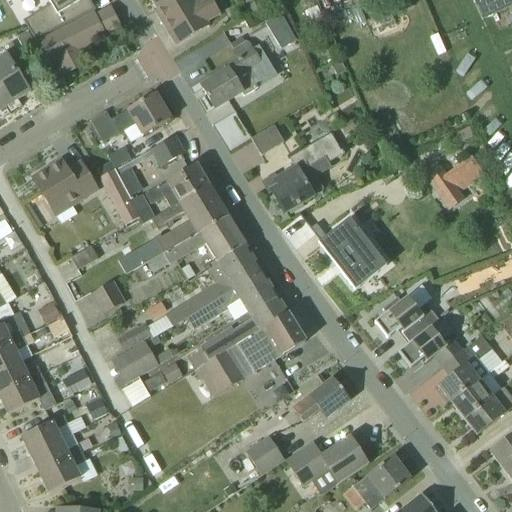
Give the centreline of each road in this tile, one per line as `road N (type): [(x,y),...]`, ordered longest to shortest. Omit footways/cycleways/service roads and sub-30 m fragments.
road 1 (residential): [(477,511),(344,346),(158,60)]
road 2 (residential): [(0,156),(158,60)]
